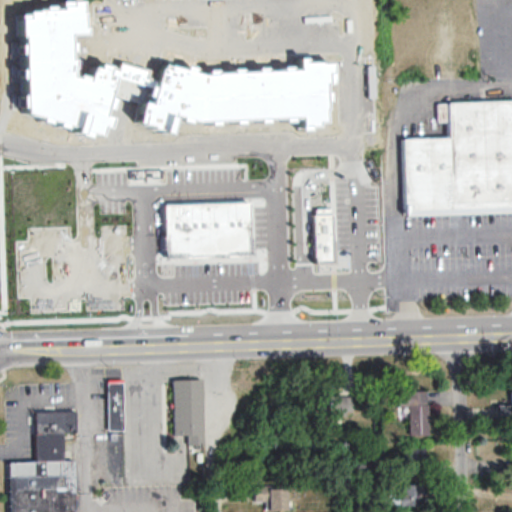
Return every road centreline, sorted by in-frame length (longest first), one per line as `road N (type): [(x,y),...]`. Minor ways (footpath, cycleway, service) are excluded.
road 1 (tertiary): [(511,332),(164,345)]
road 2 (residential): [(457,333),(462,511)]
road 3 (residential): [(219,344),(213,511)]
